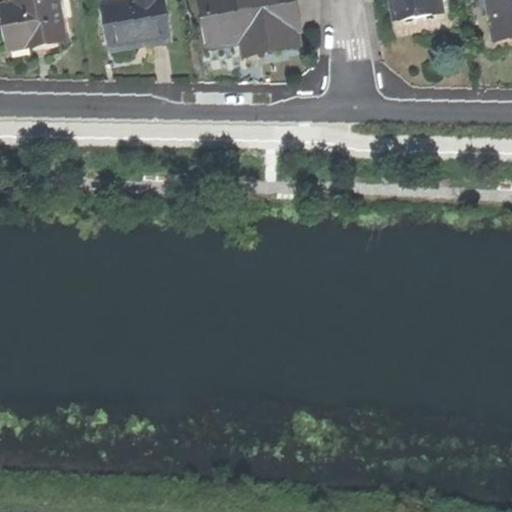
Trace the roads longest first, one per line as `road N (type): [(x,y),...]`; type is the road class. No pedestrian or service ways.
road 1 (residential): [(353,116),(0,109)]
road 2 (track): [(333,511),(0,497)]
road 3 (residential): [(511,122),(353,116)]
